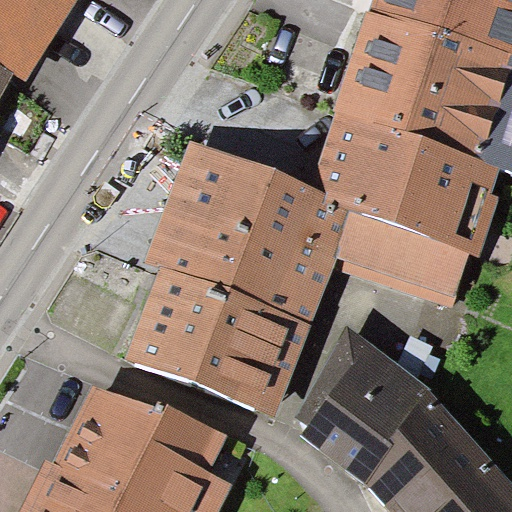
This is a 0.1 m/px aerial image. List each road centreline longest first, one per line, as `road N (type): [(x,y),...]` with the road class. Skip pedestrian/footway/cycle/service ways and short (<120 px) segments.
road 1 (residential): [(0,324),(266,445),(349,511)]
road 2 (tertiary): [(196,0),(0,299)]
